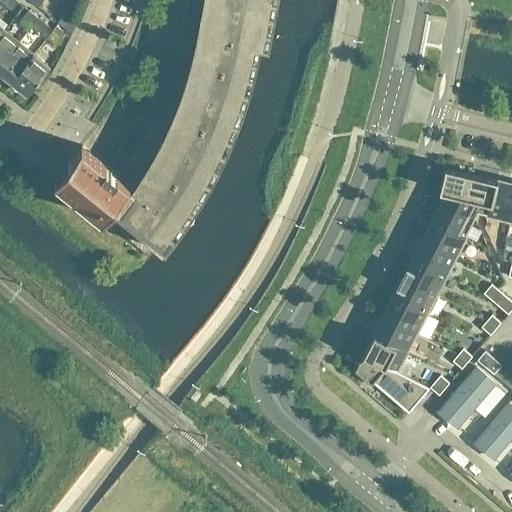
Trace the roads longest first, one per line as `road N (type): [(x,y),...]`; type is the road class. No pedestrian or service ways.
road 1 (secondary): [(378,494),(285,415),(267,368),(346,218),(389,98)]
road 2 (residential): [(103,0),(62,92),(24,137),(0,139)]
road 3 (residential): [(378,494),(435,434),(511,500)]
road 4 (unknown): [(109,241),(17,142)]
road 5 (residential): [(389,98),(511,129)]
